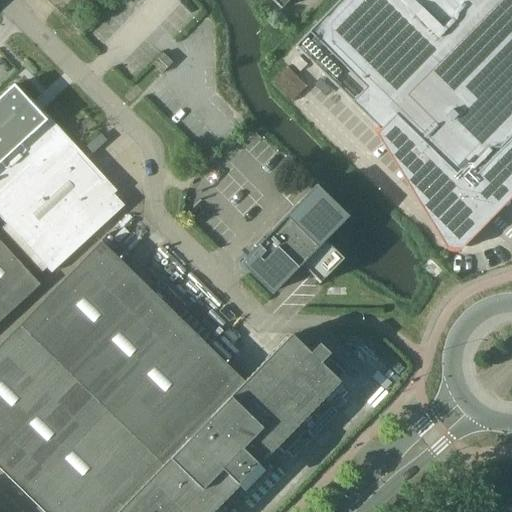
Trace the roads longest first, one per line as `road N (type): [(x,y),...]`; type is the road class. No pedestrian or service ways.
road 1 (unclassified): [(264,319),(155,214),(155,142),(13,0)]
road 2 (tertiary): [(457,389),(333,511)]
road 3 (tertiary): [(363,511),(478,413)]
road 4 (tertiary): [(511,300),(483,306),(456,333),(457,389)]
